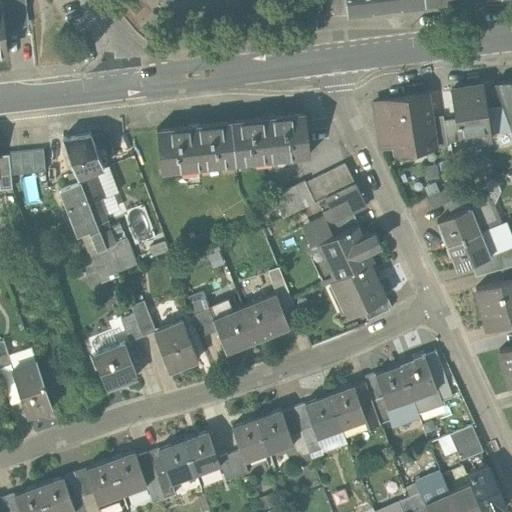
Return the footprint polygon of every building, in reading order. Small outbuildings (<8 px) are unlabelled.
[(7,0),(0,0),(1,4),(2,4),(4,25),(10,24),(7,0)] [(7,0),(10,24),(26,22),(23,0),(7,0)] [(293,0),(296,19),(308,18),(305,0),(293,0)] [(346,0),(333,0),(335,14),(348,13),(346,0)] [(346,0),(348,13),(460,0),(346,0)] [(511,79),(494,82),(511,131),(511,79)] [(482,84),(451,89),(459,139),(490,134),(482,84)] [(390,120),(377,123),(381,148),(394,146),(395,153),(397,152),(396,146),(432,140),(433,147),(435,147),(431,116),(427,93),(386,99),(390,120)] [(374,101),(377,123),(390,120),(386,99),(374,101)] [(305,113),(231,122),(235,161),(310,153),(305,113)] [(431,116),(435,147),(447,145),(443,114),(431,116)] [(161,169),(235,161),(231,122),(157,129),(161,169)] [(104,167),(91,134),(63,137),(77,172),(89,202),(99,198),(104,196),(94,171),(104,167)] [(9,153),(9,154),(11,175),(47,172),(44,150),(9,153)] [(9,154),(0,154),(0,189),(12,188),(11,175),(9,154)] [(91,236),(101,232),(89,202),(77,172),(69,175),(72,183),(60,188),(77,231),(89,226),(91,230),(89,231),(91,236)] [(335,220),(328,224),(326,224),(332,236),(354,226),(349,215),(366,207),(354,183),(324,198),(335,220)] [(481,203),(476,188),(446,202),(451,215),(470,207),(481,203)] [(115,197),(107,200),(110,205),(109,206),(110,208),(118,205),(115,197)] [(108,244),(117,270),(137,263),(127,237),(115,241),(110,229),(113,228),(109,219),(107,219),(99,198),(89,202),(101,232),(105,245),(108,244)] [(480,231),(470,207),(451,215),(437,221),(447,245),(480,231)] [(336,278),(368,263),(371,261),(366,250),(379,244),(373,232),(361,238),(354,226),(332,236),(326,224),(328,224),(325,219),(308,227),(314,240),(325,235),(327,239),(319,243),(336,278)] [(490,255),(480,231),(447,245),(457,269),(471,263),(490,255)] [(105,245),(101,232),(91,236),(96,249),(105,245)] [(108,244),(105,245),(96,249),(90,251),(101,281),(119,274),(117,270),(109,247),(108,244)] [(471,263),(475,274),(500,267),(507,265),(501,251),(490,255),(471,263)] [(363,309),(385,299),(368,263),(336,278),(332,279),(350,315),(363,309)] [(511,277),(511,263),(507,265),(500,267),(504,280),(511,277)] [(270,269),(261,273),(270,294),(279,290),(270,269)] [(511,277),(504,280),(475,288),(487,329),(511,321),(511,277)] [(275,293),(243,306),(256,339),(288,326),(275,293)] [(154,330),(155,330),(143,299),(131,304),(134,313),(143,335),(154,330)] [(256,339),(243,306),(232,310),(228,299),(209,306),(218,328),(227,351),(256,339)] [(385,299),(363,309),(369,320),(391,309),(385,299)] [(202,335),(218,328),(209,306),(193,313),(202,335)] [(130,340),(143,335),(134,313),(121,317),(130,340)] [(155,330),(154,330),(169,369),(198,358),(183,319),(155,330)] [(4,338),(0,339),(0,365),(11,362),(4,338)] [(135,373),(123,342),(95,353),(107,384),(135,373)] [(511,345),(499,349),(509,384),(511,383),(511,345)] [(435,351),(424,355),(436,389),(440,400),(451,396),(435,351)] [(400,364),(412,397),(436,389),(424,355),(400,364)] [(12,367),(29,412),(52,404),(43,377),(36,359),(12,367)] [(400,364),(375,372),(387,406),(388,406),(412,397),(400,364)] [(365,379),(380,422),(392,417),(388,406),(387,406),(375,372),(364,376),(365,379)] [(365,417),(364,417),(367,426),(380,422),(365,379),(354,383),(365,417)] [(354,383),(329,392),(341,425),(364,417),(365,417),(354,383)] [(329,392),(304,401),(316,434),(341,425),(329,392)] [(281,407),(257,415),(268,448),(293,440),(281,407)] [(257,415),(232,424),(244,457),(268,448),(257,415)] [(463,447),(467,457),(489,449),(478,421),(442,435),(449,453),(463,447)] [(208,427),(184,436),(196,469),(220,461),(208,427)] [(196,469),(184,436),(160,444),(172,478),(196,469)] [(135,447),(110,455),(122,489),(146,481),(135,447)] [(110,455),(86,464),(98,497),(122,489),(110,455)] [(485,511),(493,511),(505,507),(500,496),(502,495),(497,482),(495,483),(487,466),(469,473),(473,482),(485,511)] [(50,511),(58,511),(75,506),(63,472),(39,481),(50,511)] [(50,511),(39,481),(15,490),(22,511),(50,511)] [(485,511),(473,482),(449,492),(456,511),(485,511)] [(429,511),(425,502),(420,490),(409,495),(416,511),(429,511)] [(456,511),(449,492),(425,502),(429,511),(456,511)] [(416,511),(409,495),(398,500),(403,511),(416,511)]
